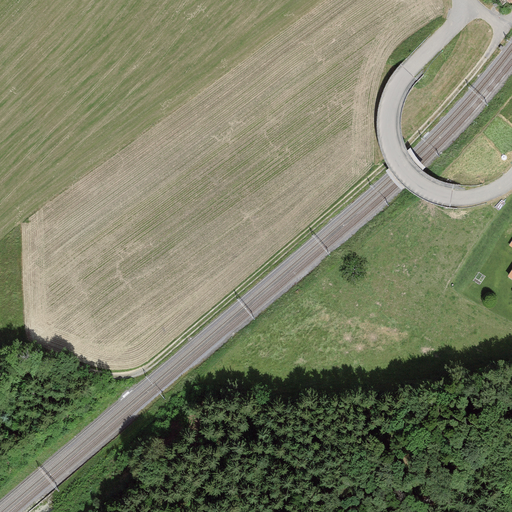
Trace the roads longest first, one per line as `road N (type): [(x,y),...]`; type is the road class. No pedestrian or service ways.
road 1 (track): [(0,375),(58,361),(120,377),(146,371),(423,131),(505,27)]
road 2 (unclassified): [(473,4),(398,82),(388,138),(406,173),(442,195),(480,195),(511,179)]
road 3 (unclassified): [(511,430),(409,511)]
